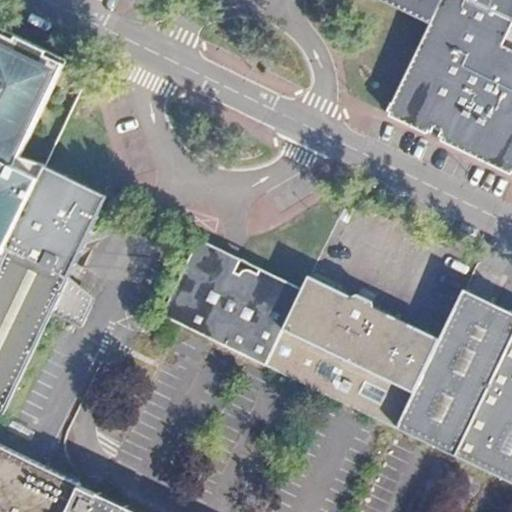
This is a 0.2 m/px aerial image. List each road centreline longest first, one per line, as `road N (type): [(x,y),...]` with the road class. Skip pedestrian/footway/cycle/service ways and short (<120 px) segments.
road 1 (unknown): [(185,170),(133,243),(42,423),(43,444),(137,495),(206,364)]
road 2 (residential): [(155,54),(147,79),(152,130),(185,170),(209,181),(261,182),(284,171),(318,131)]
road 3 (residential): [(511,222),(318,131)]
road 4 (residential): [(318,131),(155,54)]
road 5 (residential): [(278,16),(244,6),(209,10),(177,26),(155,54)]
road 6 (residential): [(318,131),(325,105),(315,53),(278,16)]
road 7 (residential): [(155,54),(35,0)]
